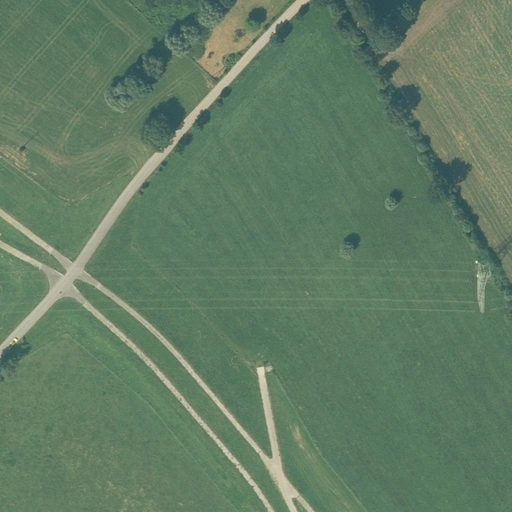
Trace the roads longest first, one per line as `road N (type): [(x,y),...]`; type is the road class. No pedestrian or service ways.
road 1 (unclassified): [(304,0),(171,142),(0,351)]
road 2 (track): [(298,511),(284,482),(260,363)]
